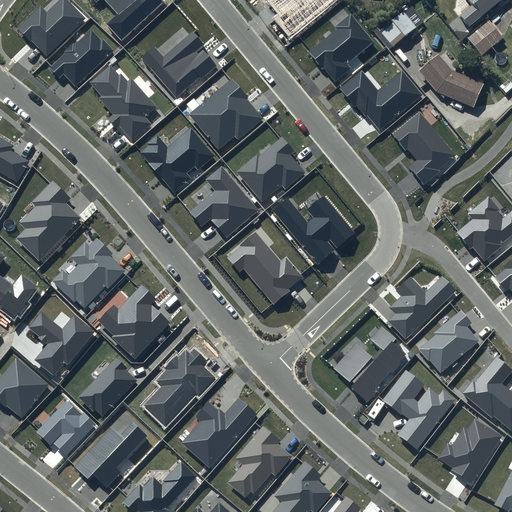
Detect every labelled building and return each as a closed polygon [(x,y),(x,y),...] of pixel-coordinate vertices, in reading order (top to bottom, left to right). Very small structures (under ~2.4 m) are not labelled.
[(84,18),(65,0),(60,0),(47,14),(40,7),(17,29),(30,42),(32,40),(46,55),(84,18)] [(104,0),(118,14),(107,24),(122,40),(163,3),(160,0),(104,0)] [(270,0),(269,1),(279,14),(274,18),(291,38),(338,0),(270,0)] [(509,0),(459,0),(449,9),(472,34),(509,0)] [(374,41),(351,14),(335,27),(337,29),(309,52),(334,82),(351,68),(347,63),(374,41)] [(404,14),(380,33),(381,34),(377,38),(389,52),(392,49),(393,50),(410,36),(413,39),(420,33),(404,14)] [(503,40),(489,23),(468,41),(482,58),(503,40)] [(100,40),(90,30),(75,45),(73,43),(64,52),(66,53),(49,69),(59,79),(64,74),(75,87),(114,50),(102,38),(100,40)] [(206,46),(192,31),(164,56),(155,47),(142,59),(176,96),(199,76),(201,78),(216,65),(201,49),(206,46)] [(453,72),(439,56),(418,75),(436,95),(474,111),(486,86),(453,72)] [(119,74),(111,65),(90,83),(101,97),(99,98),(114,115),(109,119),(116,127),(119,125),(132,140),(152,124),(145,116),(157,106),(131,77),(127,80),(121,72),(119,74)] [(422,95),(402,70),(378,90),(361,70),(339,89),(354,107),(356,105),(366,117),(368,115),(380,130),(422,95)] [(249,98),(232,78),(189,115),(219,149),(234,135),(238,139),(262,118),(247,100),(249,98)] [(456,155),(420,111),(391,135),(405,151),(408,149),(418,161),(409,168),(423,185),(440,171),(438,170),(456,155)] [(214,156),(190,128),(167,148),(157,136),(148,144),(149,145),(140,153),(174,193),(191,178),(187,173),(194,167),(197,171),(214,156)] [(294,151),(282,136),(259,156),(257,154),(237,171),(262,201),(282,184),(286,189),(305,172),(290,154),(294,151)] [(0,171),(17,181),(28,162),(10,151),(14,145),(0,137),(0,171)] [(259,210),(222,166),(205,179),(214,190),(189,211),(201,226),(210,218),(227,238),(259,210)] [(71,199),(52,181),(32,202),(36,206),(20,223),(26,229),(16,239),(39,261),(82,218),(67,203),(71,199)] [(356,233),(324,195),(305,210),(312,218),(308,221),(287,197),(272,210),(317,264),(334,250),(327,242),(330,239),(337,248),(356,233)] [(500,209),(488,196),(467,214),(472,220),(456,233),(470,250),(473,247),(484,260),(511,236),(511,210),(503,219),(497,212),(500,209)] [(280,262),(255,232),(239,245),(241,247),(227,258),(239,272),(244,268),(273,303),(288,291),(287,289),(302,276),(286,257),(280,262)] [(113,254),(96,238),(89,246),(85,241),(70,257),(78,265),(68,275),(63,271),(52,281),(74,302),(76,300),(84,308),(106,286),(109,289),(126,271),(111,256),(113,254)] [(0,263),(6,256),(0,251),(0,307),(13,317),(17,312),(21,315),(27,306),(24,304),(37,286),(21,274),(13,285),(0,275),(0,263)] [(511,260),(504,267),(505,269),(494,278),(506,292),(509,289),(511,292),(511,260)] [(411,277),(396,291),(401,296),(389,308),(395,314),(388,321),(406,339),(457,291),(442,276),(425,292),(411,277)] [(157,300),(142,285),(118,309),(114,305),(98,321),(114,335),(112,337),(135,359),(171,322),(152,305),(157,300)] [(471,323),(460,310),(433,333),(436,336),(420,349),(440,373),(479,341),(467,327),(471,323)] [(95,331),(74,315),(62,329),(41,313),(29,328),(39,336),(38,337),(47,344),(34,360),(54,376),(65,363),(68,366),(95,331)] [(399,341),(382,325),(370,338),(384,351),(375,361),(356,344),(335,368),(353,384),(351,387),(367,401),(380,387),(378,385),(390,372),(392,374),(401,364),(399,362),(407,354),(396,344),(399,341)] [(206,361),(194,349),(190,354),(186,350),(179,358),(176,355),(165,368),(166,369),(156,380),(162,386),(143,405),(165,426),(196,393),(199,395),(216,378),(202,365),(206,361)] [(127,368),(115,357),(77,397),(93,412),(95,410),(102,416),(137,380),(126,370),(127,368)] [(511,370),(511,369),(497,357),(476,383),(473,380),(462,394),(511,433),(511,431),(511,391),(501,383),(511,370)] [(49,385),(16,358),(0,377),(0,402),(21,419),(49,385)] [(425,385),(405,370),(382,400),(408,420),(397,435),(417,449),(454,400),(442,391),(439,395),(430,388),(418,402),(414,399),(425,385)] [(256,414),(238,398),(225,414),(220,409),(218,411),(208,402),(195,417),(200,421),(181,443),(210,468),(256,414)] [(96,424),(83,412),(81,415),(66,401),(37,432),(50,445),(53,442),(67,455),(96,424)] [(501,436),(475,420),(468,431),(463,428),(453,445),(448,443),(438,459),(452,468),(450,470),(472,483),(501,436)] [(147,435),(132,422),(120,435),(111,426),(73,466),(89,481),(94,476),(106,488),(120,473),(116,469),(147,435)] [(281,441),(263,425),(234,458),(242,465),(227,483),(245,498),(251,491),(253,494),(271,472),(275,476),(292,456),(278,444),(281,441)] [(321,475),(305,461),(275,496),(281,502),(272,511),(308,511),(310,510),(312,511),(315,511),(332,492),(318,480),(321,475)] [(196,477),(181,462),(163,481),(165,482),(162,485),(153,477),(143,487),(139,484),(122,502),(133,511),(136,511),(138,511),(139,511),(166,511),(164,510),(196,477)] [(511,467),(493,505),(505,511),(508,511),(510,509),(511,509),(511,467)] [(358,511),(361,508),(346,496),(333,511),(358,511)] [(230,511),(219,501),(209,511),(203,511),(198,507),(193,511),(230,511)]
